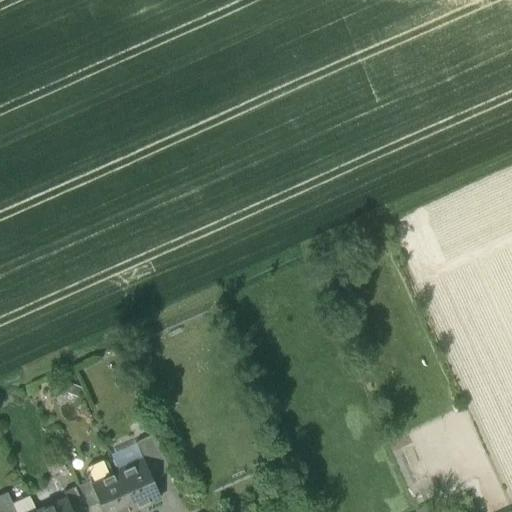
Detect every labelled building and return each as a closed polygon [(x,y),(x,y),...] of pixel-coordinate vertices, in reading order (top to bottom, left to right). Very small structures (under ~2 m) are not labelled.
[(144,460),(152,479),(170,471),(153,435),(135,443),(143,461),(144,460)] [(143,461),(117,472),(134,510),(161,498),(152,479),(144,460),(143,461)] [(89,481),(91,484),(113,474),(108,462),(107,463),(103,461),(87,468),(86,472),(85,473),(89,481)] [(102,511),(130,511),(134,510),(117,472),(113,474),(91,484),(90,484),(99,503),(102,511)] [(78,486),(88,508),(99,503),(90,484),(91,484),(89,481),(78,486)] [(66,497),(72,511),(79,511),(85,509),(75,487),(63,493),(66,498),(66,497)] [(4,494),(0,496),(0,497),(5,508),(9,506),(4,494)] [(5,508),(6,511),(34,511),(36,511),(30,497),(9,506),(5,508)] [(66,498),(36,511),(72,511),(66,497),(66,498)]
